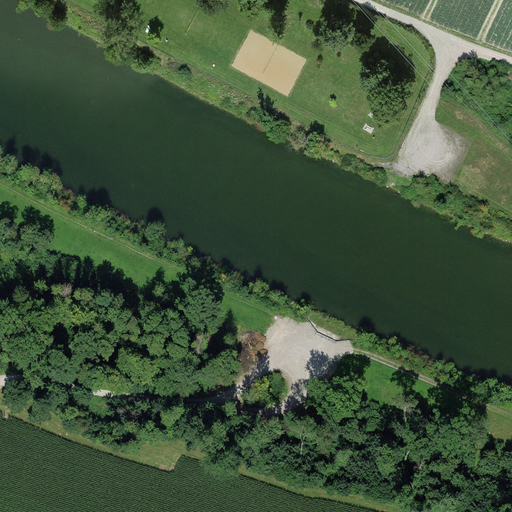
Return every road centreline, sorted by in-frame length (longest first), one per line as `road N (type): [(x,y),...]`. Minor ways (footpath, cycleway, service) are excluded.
road 1 (track): [(0,382),(32,379),(261,412),(293,406),(323,348)]
road 2 (track): [(511,60),(360,0)]
road 3 (track): [(454,40),(406,167)]
